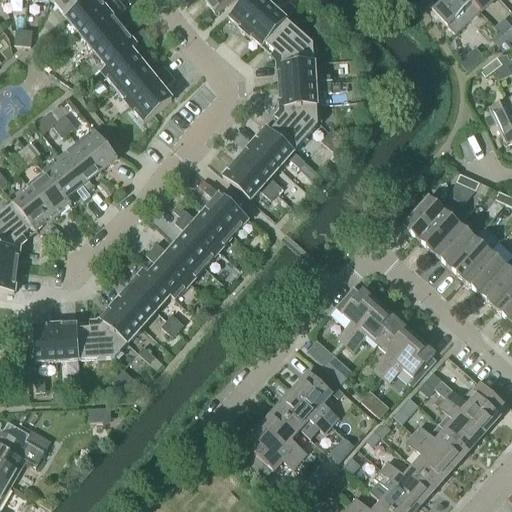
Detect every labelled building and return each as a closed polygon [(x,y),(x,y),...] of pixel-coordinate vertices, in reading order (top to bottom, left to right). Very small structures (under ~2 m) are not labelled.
[(48,0),(48,3),(52,4),(66,21),(91,0),(48,0)] [(115,0),(112,0),(102,9),(95,0),(91,0),(66,21),(79,38),(119,5),(115,0)] [(199,0),(200,0),(213,17),(233,0),(199,0)] [(243,36),(267,9),(257,0),(245,0),(227,21),(243,36)] [(455,39),(479,16),(471,7),(464,0),(445,0),(431,14),(455,39)] [(495,0),(464,0),(471,7),(479,16),(495,0)] [(112,21),(124,11),(119,5),(79,38),(93,54),(121,31),(112,21)] [(260,51),(284,24),(294,12),(288,6),(277,18),(267,9),(243,36),(260,51)] [(326,41),(336,28),(324,18),(313,30),(326,41)] [(275,68),(312,66),(311,47),(284,24),(260,51),(275,64),(275,68)] [(141,32),(129,42),(121,31),(93,54),(106,70),(106,71),(146,38),(141,32)] [(510,48),(511,46),(511,33),(510,32),(502,40),(506,44),(510,48)] [(22,50),(23,34),(15,33),(13,49),(22,50)] [(30,51),(31,35),(23,34),(22,50),(30,51)] [(490,43),(498,52),(506,44),(502,40),(498,35),(498,36),(490,43)] [(134,59),(152,44),(146,38),(106,71),(106,70),(100,75),(115,92),(143,69),(134,59)] [(492,75),(501,69),(496,61),(487,68),(492,75)] [(277,90),(329,86),(329,79),(313,80),(312,66),(275,68),(277,90)] [(484,81),(492,75),(487,68),(479,74),(484,81)] [(163,70),(151,79),(143,69),(115,92),(128,109),(168,76),(163,70)] [(162,92),(174,83),(168,76),(128,109),(142,126),(171,103),(162,92)] [(314,96),(330,95),(329,86),(277,90),(278,111),(315,109),(314,96)] [(505,150),(511,146),(511,114),(507,104),(488,114),(505,150)] [(265,131),(292,155),(316,128),(315,109),(278,111),(279,115),(265,131)] [(68,137),(74,131),(64,119),(57,124),(68,137)] [(61,142),(68,137),(57,124),(51,129),(61,142)] [(304,165),(292,155),(265,131),(250,147),(278,171),(286,162),(298,172),(304,165)] [(99,176),(117,162),(94,133),(77,147),(99,176)] [(332,156),(343,144),(331,133),(320,146),(332,156)] [(34,164),(40,158),(30,146),(24,151),(34,164)] [(82,189),(99,176),(77,147),(60,160),(82,189)] [(269,181),(278,171),(250,147),(236,163),(275,198),(281,191),(269,181)] [(27,169),(34,164),(24,151),(17,156),(27,169)] [(66,202),(82,189),(60,160),(43,173),(44,174),(66,202)] [(270,204),(275,198),(236,163),(222,180),(249,204),(258,194),(270,204)] [(44,174),(26,189),(29,193),(31,192),(53,221),(70,208),(66,202),(44,174)] [(465,190),(469,182),(459,178),(455,186),(465,190)] [(475,195),(478,187),(469,182),(465,190),(475,195)] [(205,214),(233,238),(247,222),(208,187),(203,193),(214,204),(205,214)] [(36,235),(53,221),(31,192),(14,205),(36,235)] [(504,208),(507,200),(498,196),(494,204),(504,208)] [(417,244),(444,214),(427,200),(401,230),(417,244)] [(19,248),(36,235),(14,205),(0,216),(0,249),(19,252),(19,248)] [(218,254),(233,238),(205,214),(196,224),(185,214),(179,220),(218,254)] [(432,258),(459,228),(444,214),(417,244),(432,258)] [(204,271),(218,254),(179,220),(174,226),(185,236),(176,246),(204,271)] [(447,271),(474,241),(459,228),(432,258),(447,271)] [(462,285),(489,255),(474,241),(447,271),(462,285)] [(204,271),(176,246),(168,256),(156,246),(151,252),(190,287),(204,271)] [(0,271),(16,273),(19,252),(0,249),(0,271)] [(174,304),(190,287),(151,252),(145,258),(157,268),(148,278),(148,279),(169,298),(169,299),(174,304)] [(477,299),(504,269),(489,255),(462,285),(477,299)] [(493,312),(511,290),(511,275),(504,269),(477,299),(493,312)] [(0,293),(14,295),(16,273),(0,271),(0,293)] [(148,279),(148,278),(143,273),(128,290),(155,315),(169,299),(169,298),(148,279)] [(140,331),(155,315),(128,290),(113,306),(140,331)] [(345,348),(379,309),(361,293),(359,296),(354,292),(354,291),(353,290),(328,319),(329,320),(330,319),(345,332),(337,341),(345,348)] [(508,326),(511,321),(511,290),(493,312),(508,326)] [(126,347),(140,331),(113,306),(99,322),(126,347)] [(377,349),(398,325),(379,309),(345,348),(353,355),(367,340),(377,349)] [(178,336),(183,329),(171,318),(166,325),(178,336)] [(113,361),(126,347),(99,322),(97,325),(75,326),(77,363),(113,361)] [(172,342),(178,336),(166,325),(160,331),(172,342)] [(382,380),(416,341),(398,325),(377,349),(386,357),(373,372),(382,380)] [(55,364),(77,363),(75,326),(53,327),(55,364)] [(34,365),(55,364),(53,327),(32,329),(34,365)] [(416,341),(382,380),(390,387),(403,372),(413,381),(407,388),(412,392),(436,364),(431,360),(434,357),(416,341)] [(323,372),(334,360),(316,344),(305,356),(323,372)] [(149,368),(155,362),(143,351),(137,357),(149,368)] [(308,375),(292,393),(331,429),(338,421),(323,407),(331,398),(337,403),(342,397),(323,380),(313,371),(309,376),(308,375)] [(117,380),(111,386),(122,396),(123,397),(129,391),(134,384),(122,374),(117,380)] [(425,385),(433,393),(441,385),(432,377),(425,385)] [(71,395),(80,394),(79,378),(70,378),(71,395)] [(35,397),(45,396),(43,380),(34,380),(35,397)] [(503,407),(480,386),(473,395),(470,393),(461,403),(441,385),(433,393),(440,399),(440,398),(484,437),(500,419),(495,415),(503,407)] [(292,393),(276,411),(299,433),(311,443),(319,433),(324,437),(331,429),(292,393)] [(388,413),(369,395),(359,406),(369,415),(379,423),(380,422),(388,413)] [(440,399),(433,406),(437,410),(447,419),(445,421),(438,429),(444,434),(468,455),(484,437),(440,398),(440,399)] [(291,443),(299,433),(276,411),(259,429),(299,465),(306,456),(291,443)] [(381,442),(390,433),(385,428),(379,429),(373,435),(380,442),(381,442)] [(292,472),(299,465),(259,429),(243,447),(254,457),(245,466),(263,483),(272,473),(274,475),(283,465),(292,472)] [(419,430),(412,438),(452,473),(468,455),(444,434),(438,429),(430,438),(429,439),(419,430)] [(0,484),(10,491),(25,465),(35,471),(50,445),(31,433),(22,448),(0,434),(0,484)] [(371,451),(380,442),(373,435),(368,442),(365,445),(371,451)] [(436,491),(452,473),(412,438),(405,446),(421,459),(412,470),(436,491)] [(436,491),(412,470),(403,479),(388,466),(380,474),(420,509),(436,491)] [(377,487),(369,496),(380,505),(386,511),(416,511),(420,509),(380,474),(374,482),(378,486),(377,487)] [(0,511),(0,507),(10,491),(0,484),(0,511)] [(386,511),(380,505),(373,511),(367,511),(356,502),(348,510),(350,511),(386,511)]
